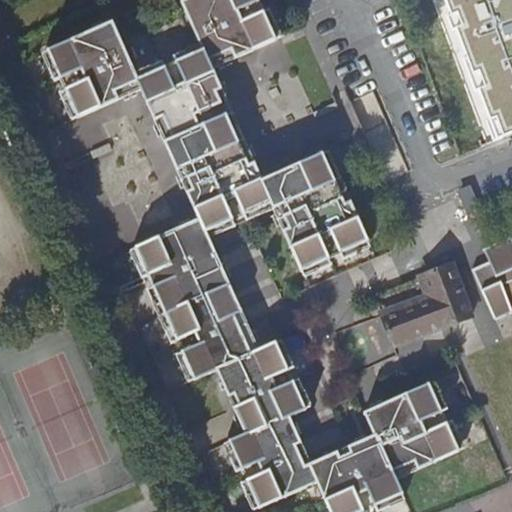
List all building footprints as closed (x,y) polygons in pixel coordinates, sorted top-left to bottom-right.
[(183,0),(180,1),(195,35),(261,9),(257,0),(183,0)] [(129,61),(64,86),(78,118),(119,100),(114,89),(126,83),(131,94),(140,90),(144,100),(167,92),(180,120),(180,121),(216,107),(211,96),(222,91),(211,68),(275,39),(261,9),(195,35),(202,49),(137,78),(129,61)] [(48,51),(64,86),(129,61),(112,22),(48,51)] [(114,89),(119,100),(131,94),(126,83),(114,89)] [(211,96),(216,107),(227,103),(222,91),(211,96)] [(167,92),(144,100),(157,129),(180,120),(167,92)] [(157,129),(187,196),(188,196),(256,167),(227,103),(216,107),(180,121),(180,120),(157,129)] [(322,154),(329,169),(334,167),(327,151),(322,154)] [(135,248),(136,251),(243,206),(329,169),(322,154),(262,180),(256,167),(188,196),(187,196),(198,220),(135,248)] [(329,169),(335,182),(340,180),(334,167),(329,169)] [(329,169),(243,206),(246,214),(270,204),(282,230),(345,205),(335,182),(329,169)] [(340,180),(335,182),(345,205),(351,202),(340,180)] [(345,205),(282,230),(295,259),(364,231),(351,202),(345,205)] [(243,206),(136,251),(164,313),(230,286),(205,233),(246,214),(243,206)] [(364,231),(295,259),(301,272),(368,241),(364,231)] [(493,317),(511,309),(503,287),(511,283),(511,233),(485,245),(490,257),(473,265),(493,317)] [(253,247),(223,254),(226,267),(256,260),(253,247)] [(382,316),(394,346),(472,316),(461,287),(455,272),(452,264),(422,275),(430,297),(382,316)] [(455,272),(461,287),(468,285),(462,269),(455,272)] [(511,283),(503,287),(511,309),(511,283)] [(164,313),(179,346),(238,324),(234,316),(242,312),(230,286),(164,313)] [(234,316),(238,324),(246,322),(242,312),(234,316)] [(238,324),(179,346),(194,380),(216,370),(224,389),(286,366),(275,342),(259,350),(247,324),(240,327),(238,324)] [(286,366),(224,389),(228,398),(235,395),(239,405),(233,408),(238,418),(300,395),(286,366)] [(297,435),(237,458),(261,507),(318,480),(334,511),(355,503),(401,485),(398,479),(427,464),(417,440),(450,427),(429,384),(429,383),(425,385),(388,401),(393,412),(381,418),(375,407),(364,412),(374,436),(349,447),(352,453),(341,458),(337,452),(311,463),(306,454),(300,457),(295,446),(301,443),(297,435)] [(228,398),(233,408),(239,405),(235,395),(228,398)] [(229,441),(237,458),(297,435),(289,418),(306,410),(300,395),(238,418),(245,433),(229,441)] [(393,412),(388,401),(375,407),(381,418),(393,412)] [(417,440),(427,464),(461,448),(450,427),(417,440)] [(300,457),(306,454),(301,443),(295,446),(300,457)] [(352,453),(349,447),(337,452),(341,458),(352,453)] [(401,485),(355,503),(358,511),(366,511),(405,493),(401,485)] [(358,511),(355,503),(334,511),(358,511)]
